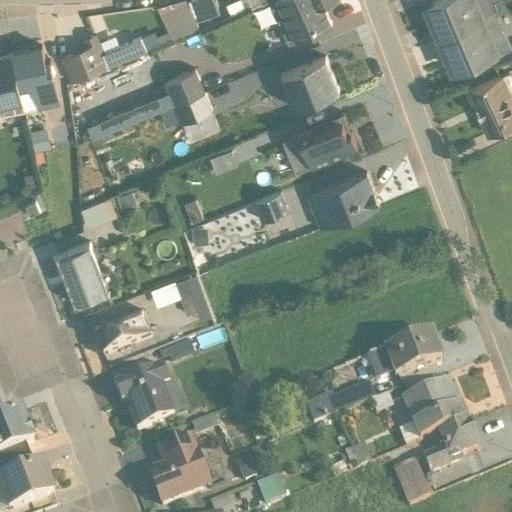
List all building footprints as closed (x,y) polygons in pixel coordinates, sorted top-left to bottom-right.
[(85,38),(61,48),(72,73),(172,32),(173,33),(198,22),(189,0),(171,0),(161,4),(169,23),(148,32),(146,28),(141,30),(141,29),(119,38),(115,28),(101,34),(97,25),(82,31),(85,38)] [(216,0),(192,0),(197,14),(219,7),(216,0)] [(325,0),(272,0),(288,35),(294,33),(295,34),(333,17),(325,0)] [(499,4),(496,0),(431,0),(433,3),(427,6),(438,30),(499,4)] [(458,62),(510,40),(495,6),(438,30),(448,55),(449,55),(454,53),(458,62)] [(42,36),(12,43),(19,81),(33,78),(38,101),(60,96),(50,51),(45,52),(42,36)] [(0,107),(24,102),(11,45),(0,47),(0,107)] [(281,67),(294,99),(339,81),(326,48),(281,67)] [(213,102),(196,62),(165,75),(183,115),(213,102)] [(468,82),(489,126),(511,115),(511,65),(508,63),(502,66),(468,82)] [(323,117),(284,132),(296,163),(357,139),(351,123),(343,104),(321,113),(323,117)] [(30,124),(35,145),(50,141),(46,120),(30,124)] [(366,163),(307,186),(320,219),(379,196),(366,163)] [(254,194),(262,212),(289,201),(281,183),(254,194)] [(136,195),(131,184),(117,189),(122,201),(136,195)] [(81,201),(88,219),(117,207),(110,189),(81,201)] [(36,192),(26,196),(31,206),(41,202),(36,192)] [(185,196),(192,214),(203,210),(196,192),(185,196)] [(192,220),(193,235),(208,234),(207,219),(192,220)] [(56,247),(76,296),(109,283),(89,234),(56,247)] [(209,262),(202,246),(192,250),(198,267),(209,262)] [(174,271),(151,279),(158,297),(181,289),(187,305),(197,301),(201,312),(212,308),(197,265),(175,273),(174,271)] [(134,303),(86,322),(103,367),(152,348),(146,331),(145,331),(134,303)] [(170,350),(173,356),(193,348),(190,341),(170,350)] [(432,343),(366,369),(376,393),(393,386),(395,390),(442,371),(432,343)] [(194,366),(189,353),(167,362),(173,375),(194,366)] [(163,376),(114,395),(122,415),(127,413),(131,423),(128,424),(135,443),(190,421),(179,392),(171,395),(163,376)] [(399,441),(405,457),(466,431),(462,415),(460,415),(450,391),(402,411),(412,436),(399,441)] [(307,415),(313,434),(375,410),(369,395),(333,409),(331,405),(307,415)] [(388,405),(372,412),(377,425),(393,419),(388,405)] [(0,477),(31,466),(27,457),(36,453),(23,420),(0,428),(0,477)] [(193,436),(198,447),(218,438),(214,427),(193,436)] [(423,467),(429,483),(464,469),(463,464),(477,458),(466,431),(437,444),(443,458),(423,467)] [(175,511),(212,498),(193,447),(157,461),(163,476),(147,482),(158,511),(175,511)] [(345,462),(348,473),(354,471),(357,477),(370,471),(363,454),(345,462)] [(37,511),(56,505),(57,504),(44,472),(44,471),(34,475),(31,466),(0,477),(0,511),(37,511)] [(415,471),(393,479),(406,511),(415,511),(430,506),(415,471)] [(282,487),(262,491),(266,511),(286,508),(282,487)]
